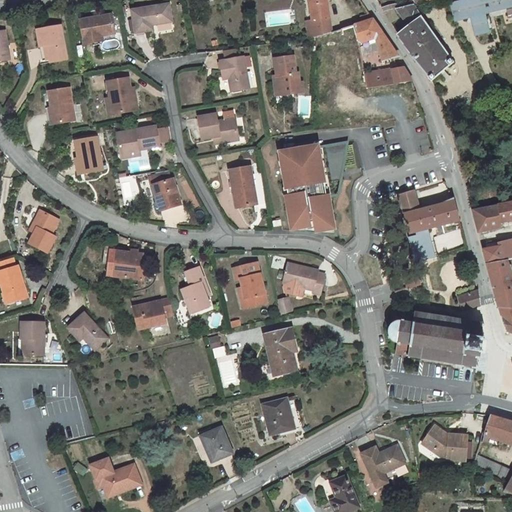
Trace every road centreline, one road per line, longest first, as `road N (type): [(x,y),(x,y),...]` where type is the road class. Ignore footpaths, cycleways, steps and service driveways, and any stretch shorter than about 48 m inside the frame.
road 1 (residential): [(0,136),(46,187),(90,215),(163,236),(220,237)]
road 2 (residential): [(200,511),(378,412)]
road 3 (residential): [(369,0),(424,91),(449,162)]
road 4 (residential): [(220,237),(178,151),(169,72)]
road 5 (residential): [(449,162),(360,186),(361,239),(343,261)]
road 6 (residential): [(489,315),(449,162)]
road 7 (residential): [(343,261),(360,287),(378,412)]
road 8 (unknown): [(368,339),(300,319),(239,340)]
road 9 (residential): [(220,237),(313,245),(343,261)]
